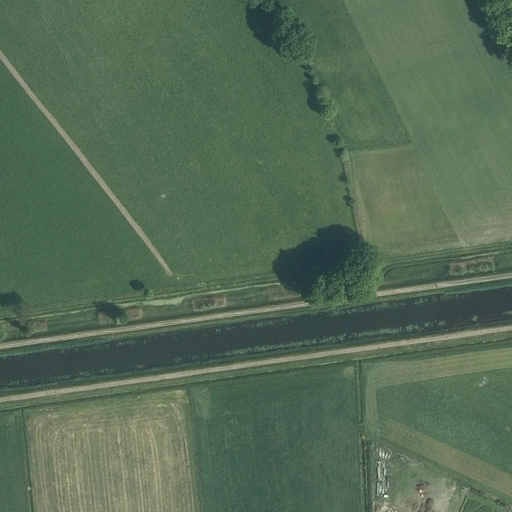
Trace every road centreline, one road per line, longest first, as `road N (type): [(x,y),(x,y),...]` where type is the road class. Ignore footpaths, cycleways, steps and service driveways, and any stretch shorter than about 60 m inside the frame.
road 1 (track): [(0,346),(511,273)]
road 2 (track): [(0,402),(511,329)]
